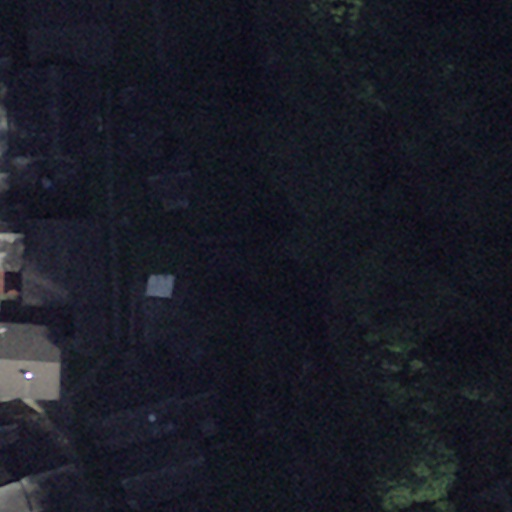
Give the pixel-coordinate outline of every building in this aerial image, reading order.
[(23,0),(28,63),(95,60),(109,56),(105,0),(23,0)] [(229,0),(147,0),(159,69),(238,56),(229,0)] [(55,71),(0,71),(0,205),(22,208),(53,211),(54,167),(55,71)] [(103,71),(55,71),(54,167),(102,167),(103,71)] [(166,154),(164,114),(119,116),(121,156),(166,154)] [(193,194),(190,156),(149,158),(151,196),(193,194)] [(22,208),(0,205),(0,271),(21,272),(21,223),(22,208)] [(89,306),(89,224),(21,223),(21,272),(21,305),(89,306)] [(238,275),(236,246),(206,248),(208,277),(238,275)] [(96,383),(110,444),(188,425),(179,400),(212,387),(197,335),(168,342),(171,354),(157,357),(159,365),(145,368),(140,346),(121,350),(126,375),(96,383)] [(0,511),(44,511),(83,498),(63,439),(43,422),(0,429),(0,511)] [(111,449),(127,511),(142,511),(188,495),(210,486),(191,428),(111,449)] [(195,511),(188,495),(142,511),(195,511)]
